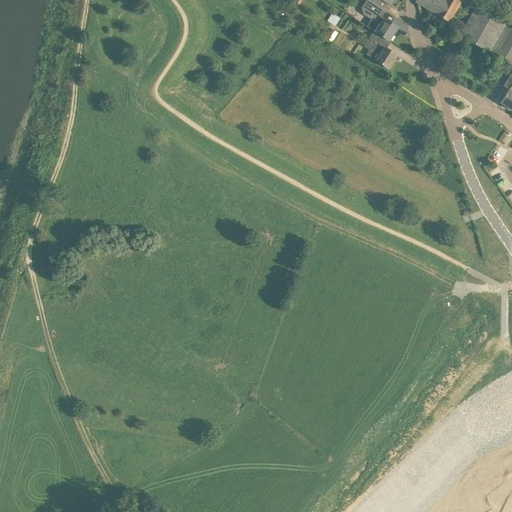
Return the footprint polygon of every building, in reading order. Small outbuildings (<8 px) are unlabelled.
[(390,0),(366,0),(367,1),(386,13),(390,6),(388,4),(390,0)] [(428,10),(433,0),(416,0),(416,2),(428,10)] [(433,0),(428,10),(449,22),(460,2),(474,10),(464,27),(458,23),(453,33),(489,53),(508,20),(481,4),(481,3),(475,0),(433,0)] [(382,19),(386,13),(367,1),(362,9),(368,13),(366,16),(375,22),(370,30),(373,32),(375,33),(388,42),(397,28),(384,20),(382,19)] [(511,22),(508,20),(489,53),(511,66),(511,22)] [(366,55),(375,62),(387,69),(396,56),(384,48),(388,42),(375,33),(370,40),(368,39),(363,47),(369,50),(366,55)] [(511,85),(509,91),(500,104),(511,111),(511,85)]
